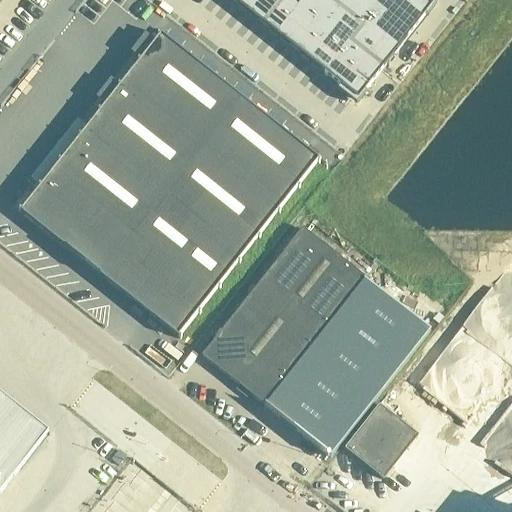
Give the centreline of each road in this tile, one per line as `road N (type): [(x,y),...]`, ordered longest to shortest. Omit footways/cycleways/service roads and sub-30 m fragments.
road 1 (tertiary): [(307,511),(0,260)]
road 2 (unknown): [(41,511),(68,481),(74,459),(46,411)]
